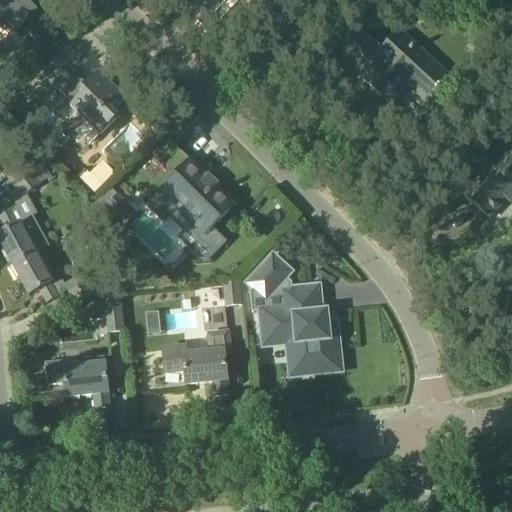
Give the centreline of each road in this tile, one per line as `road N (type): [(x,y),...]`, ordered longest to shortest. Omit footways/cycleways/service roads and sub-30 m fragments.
road 1 (unclassified): [(436,428),(418,333),(388,284),(111,0)]
road 2 (unclassified): [(8,474),(436,428)]
